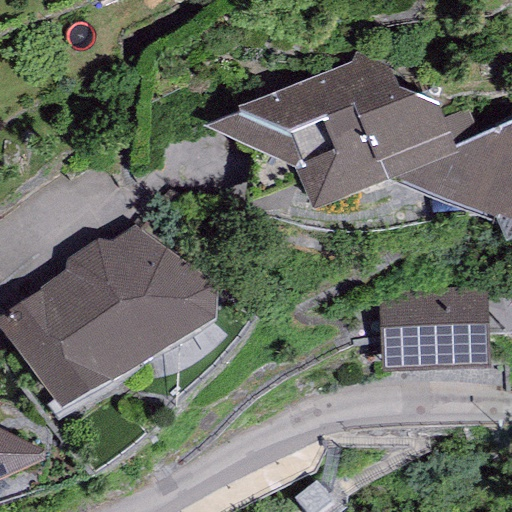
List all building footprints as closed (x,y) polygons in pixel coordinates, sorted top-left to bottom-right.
[(453,153),(436,112),(400,96),(384,52),(237,113),(242,123),(205,136),(294,175),(312,218),(394,188),(457,163),(453,153)] [(457,163),(394,188),(492,235),(495,229),(511,234),(511,129),(453,153),(457,163)] [(511,256),(511,234),(495,229),(492,235),(497,236),(506,259),(511,256)] [(41,295),(0,321),(0,333),(60,421),(88,407),(212,330),(213,297),(130,230),(108,248),(96,244),(66,263),(65,276),(39,292),(41,295)] [(486,288),(376,292),(380,386),(489,382),(486,288)] [(0,488),(43,469),(44,457),(0,432),(0,488)]
